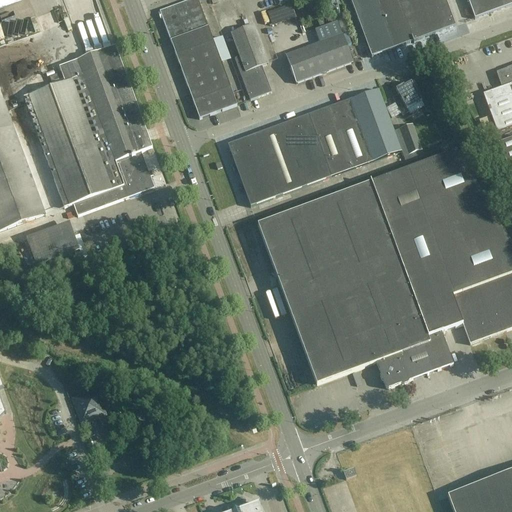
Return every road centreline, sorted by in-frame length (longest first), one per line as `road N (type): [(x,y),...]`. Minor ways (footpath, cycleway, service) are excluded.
road 1 (residential): [(183,145),(511,23)]
road 2 (tertiary): [(295,453),(183,145)]
road 3 (unclassified): [(295,453),(511,373)]
road 4 (unclassified): [(138,511),(295,453)]
road 5 (tertiary): [(183,145),(130,0)]
